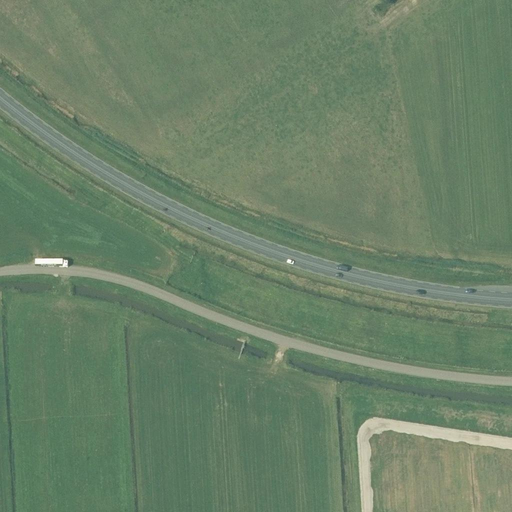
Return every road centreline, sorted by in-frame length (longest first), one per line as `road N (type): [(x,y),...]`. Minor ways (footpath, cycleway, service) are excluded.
road 1 (primary): [(511,300),(358,277),(258,246),(125,184),(0,98)]
road 2 (unclassified): [(0,272),(85,272),(340,357),(511,382)]
